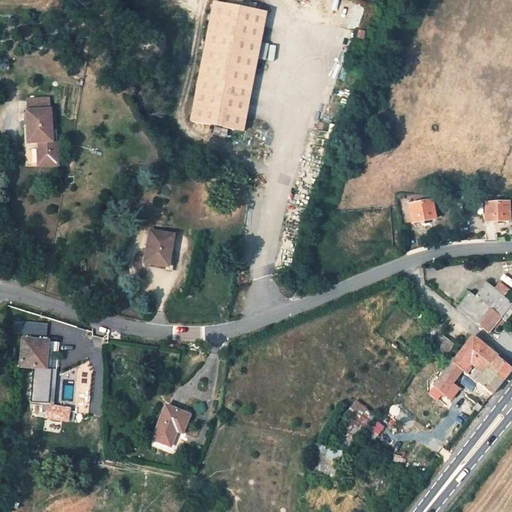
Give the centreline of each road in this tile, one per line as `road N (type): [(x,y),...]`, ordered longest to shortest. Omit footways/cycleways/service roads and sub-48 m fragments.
road 1 (unclassified): [(0,291),(147,327),(215,333),(436,251),(511,244)]
road 2 (primary): [(511,386),(422,511)]
road 3 (primary): [(422,511),(511,410)]
road 4 (unknown): [(13,165),(7,292)]
